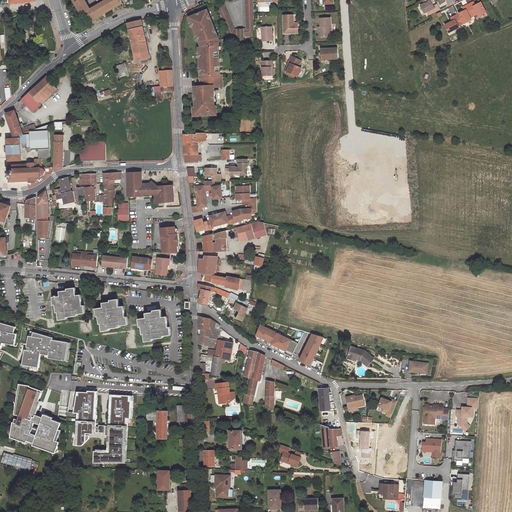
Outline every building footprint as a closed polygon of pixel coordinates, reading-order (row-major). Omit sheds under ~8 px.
[(71,0),(75,5),(77,4),(79,7),(77,8),(78,10),(80,9),(82,13),(86,11),(91,19),(94,17),(95,19),(99,16),(98,14),(106,10),(107,12),(111,9),(110,8),(118,3),(119,5),(122,3),(121,0),(105,0),(90,9),(85,0),(71,0)] [(245,0),(247,30),(244,30),(244,38),(254,37),(253,0),(245,0)] [(421,6),(424,13),(427,12),(428,16),(440,10),(437,4),(433,6),(431,1),(429,1),(424,4),(421,6)] [(475,5),(474,1),(468,4),(474,16),(477,14),(478,16),(485,13),(481,2),(475,5)] [(235,31),(224,3),(217,6),(230,38),(238,38),(239,38),(239,30),(235,31)] [(463,21),(464,23),(471,20),(470,17),(474,16),(468,4),(462,7),(464,11),(459,13),(460,16),(463,21)] [(199,40),(201,45),(201,47),(199,48),(199,52),(198,52),(199,58),(200,67),(199,67),(200,73),(201,77),(201,81),(200,81),(199,81),(199,86),(196,86),(194,86),(195,95),(194,95),(194,100),(195,100),(195,107),(194,107),(194,116),(217,114),(216,106),(214,106),(213,104),(215,104),(213,87),(223,87),(223,74),(220,74),(220,71),(220,66),(219,61),(221,61),(221,58),(220,58),(219,49),(220,49),(220,46),(219,46),(218,38),(219,37),(217,32),(218,32),(216,28),(215,28),(212,19),(210,13),(209,14),(208,10),(190,17),(191,21),(190,22),(192,27),(193,27),(197,35),(196,35),(198,41),(199,40)] [(452,21),(445,24),(449,32),(459,27),(458,25),(462,24),(461,22),(458,17),(457,14),(453,16),(455,19),(452,21)] [(283,15),(283,33),(297,33),(298,33),(298,27),(297,27),(293,27),(293,23),(293,15),(283,15)] [(319,18),(320,26),(320,31),(321,36),(331,35),(330,17),(319,18)] [(132,46),(146,42),(141,20),(127,24),(132,46)] [(272,40),(272,26),(271,26),(261,26),(262,40),(272,40)] [(146,42),(132,46),(134,54),(148,50),(146,42)] [(322,58),(328,58),(328,59),(337,59),(336,48),(321,48),(321,58),(322,58)] [(150,58),(148,50),(134,54),(135,59),(133,60),(133,63),(150,58)] [(297,76),(301,68),(298,67),(301,60),(291,55),(288,62),(290,63),(286,71),(287,72),(294,75),(297,76)] [(261,60),(262,75),(272,75),(272,68),(272,60),(261,60)] [(128,75),(125,63),(116,66),(119,77),(128,75)] [(160,87),(161,87),(174,86),(173,65),(162,66),(162,70),(159,71),(160,87)] [(30,92),(41,105),(58,90),(46,77),(30,92)] [(24,102),(33,112),(41,105),(30,92),(18,102),(21,105),(24,102)] [(36,129),(34,124),(21,129),(20,127),(23,126),(22,123),(20,124),(15,111),(5,114),(13,137),(23,134),(23,133),(30,131),(36,129)] [(31,150),(38,149),(49,149),(48,130),(30,131),(30,134),(31,150)] [(21,143),(26,143),(26,134),(23,134),(13,137),(14,138),(20,138),(21,143)] [(207,142),(214,142),(214,138),(212,137),(212,134),(210,134),(206,134),(194,134),(194,137),(197,137),(197,140),(205,139),(207,142)] [(214,138),(214,142),(215,142),(223,142),(223,136),(224,136),(224,134),(212,134),(212,137),(214,138)] [(63,168),(64,135),(55,135),(54,168),(63,168)] [(22,160),(21,143),(20,138),(14,138),(6,139),(7,161),(22,160)] [(80,142),(80,151),(81,160),(106,159),(106,145),(104,141),(80,142)] [(199,161),(198,154),(197,142),(197,141),(184,141),(184,155),(186,162),(199,161)] [(49,149),(38,149),(39,159),(42,159),(50,159),(49,149)] [(234,149),(223,149),(223,160),(230,160),(230,155),(234,155),(234,154),(236,155),(236,151),(234,151),(234,149)] [(8,183),(28,182),(28,183),(36,183),(36,181),(37,180),(38,180),(38,179),(38,178),(37,177),(42,177),(41,176),(43,176),(44,175),(45,173),(45,171),(45,170),(44,169),(43,169),(42,168),(42,159),(39,159),(34,160),(35,162),(27,163),(27,164),(8,165),(8,183)] [(247,159),(237,159),(238,167),(236,167),(235,167),(230,166),(230,168),(226,168),(226,178),(230,178),(230,175),(234,175),(234,173),(240,173),(240,175),(247,175),(247,171),(246,170),(245,167),(248,167),(247,159)] [(212,175),(212,180),(220,180),(220,173),(216,173),(217,167),(206,167),(206,175),(212,175)] [(142,172),(127,173),(128,196),(154,194),(155,204),(174,201),(174,185),(157,187),(151,187),(149,184),(142,184),(142,172)] [(121,173),(104,174),(104,185),(113,184),(113,180),(115,180),(121,179),(121,173)] [(89,187),(97,187),(96,174),(85,175),(86,187),(89,186),(89,187)] [(80,188),(77,188),(80,198),(86,196),(86,187),(85,175),(79,175),(80,188)] [(64,204),(74,202),(71,191),(68,178),(59,180),(61,189),(58,189),(59,194),(56,195),(57,200),(57,203),(63,202),(64,204)] [(202,206),(207,206),(205,189),(212,188),(214,198),(222,197),(221,185),(212,186),(211,180),(204,180),(204,185),(196,186),(198,205),(192,206),(193,211),(203,210),(202,206)] [(104,202),(103,215),(112,215),(113,197),(115,197),(113,184),(104,185),(105,203),(104,202)] [(243,198),(243,204),(250,203),(257,203),(257,198),(250,198),(250,185),(237,186),(237,199),(243,198)] [(47,203),(49,203),(46,191),(39,196),(38,219),(39,218),(39,238),(47,238),(49,229),(47,229),(47,224),(49,224),(50,221),(48,221),(48,217),(50,216),(47,203)] [(36,197),(26,200),(25,204),(35,205),(36,197)] [(129,220),(129,209),(128,209),(124,209),(124,203),(119,203),(119,209),(118,210),(119,220),(129,220)] [(203,219),(195,221),(198,231),(205,229),(206,230),(213,228),(212,226),(228,222),(229,224),(236,222),(235,222),(244,220),(243,218),(252,218),(252,209),(257,209),(257,203),(250,203),(250,209),(241,209),(233,212),(234,215),(227,217),(226,212),(209,216),(211,221),(204,222),(203,219)] [(10,207),(0,204),(0,226),(3,228),(10,207)] [(25,221),(30,222),(31,219),(36,219),(35,205),(25,204),(25,221)] [(260,235),(259,226),(263,227),(263,222),(257,221),(257,222),(251,223),(255,237),(260,235)] [(248,239),(248,240),(255,238),(255,237),(251,223),(234,228),(237,239),(240,238),(241,241),(248,239)] [(161,228),(163,253),(178,254),(177,246),(179,246),(178,234),(176,234),(175,227),(161,228)] [(213,251),(226,251),(226,233),(229,233),(228,230),(216,233),(216,242),(213,242),(213,251)] [(203,236),(205,251),(213,251),(213,242),(212,234),(203,236)] [(73,254),(72,265),(81,265),(81,263),(89,264),(89,266),(97,267),(98,256),(94,256),(94,253),(77,252),(77,254),(73,254)] [(215,274),(218,257),(218,256),(204,255),(204,258),(199,258),(198,272),(208,273),(215,274)] [(128,258),(123,257),(104,256),(103,266),(127,268),(128,258)] [(264,258),(256,256),(254,264),(262,265),(264,258)] [(149,259),(133,257),(132,268),(138,269),(147,270),(148,269),(151,269),(153,260),(149,259)] [(170,259),(158,257),(155,274),(166,275),(168,265),(169,265),(170,259)] [(239,289),(241,289),(243,279),(227,276),(227,277),(215,275),(215,274),(208,273),(207,281),(239,289)] [(210,297),(211,291),(214,291),(215,287),(198,283),(198,289),(201,289),(198,302),(208,304),(210,297)] [(240,296),(231,292),(230,293),(225,290),(215,287),(214,291),(222,295),(236,302),(240,296)] [(76,295),(75,288),(67,289),(67,290),(60,292),(61,296),(53,297),(54,305),(55,305),(57,312),(58,312),(59,320),(67,319),(67,317),(78,316),(77,314),(85,313),(84,305),(82,305),(81,295),(76,295)] [(227,305),(228,302),(235,305),(231,315),(243,320),(248,308),(240,304),(236,302),(222,295),(220,301),(227,305)] [(119,307),(118,299),(110,300),(111,302),(103,303),(103,307),(96,309),(97,316),(98,316),(100,324),(101,323),(102,331),(110,330),(110,329),(121,327),(120,326),(128,324),(127,317),(125,317),(124,306),(119,307)] [(162,317),(161,310),(153,311),(153,312),(146,313),(146,318),(139,319),(140,327),(141,326),(143,334),(144,334),(145,341),(153,340),(153,339),(164,337),(163,336),(171,335),(169,327),(168,327),(166,317),(162,317)] [(210,319),(199,317),(199,329),(209,331),(209,337),(216,339),(217,340),(220,325),(210,319)] [(15,327),(0,322),(0,350),(3,344),(15,346),(17,334),(14,333),(15,327)] [(296,353),(301,341),(260,326),(256,338),(296,353)] [(199,344),(215,347),(216,339),(209,337),(209,331),(199,329),(199,344)] [(53,338),(32,332),(31,336),(27,336),(26,342),(25,347),(26,348),(26,350),(23,350),(21,366),(38,368),(41,356),(47,357),(47,359),(68,362),(71,343),(52,340),(53,338)] [(300,361),(312,367),(325,338),(313,333),(300,361)] [(230,360),(234,343),(218,340),(217,351),(216,356),(222,357),(223,358),(230,360)] [(358,350),(351,348),(347,358),(356,360),(357,357),(359,358),(358,359),(361,360),(367,366),(374,358),(366,351),(359,348),(358,350)] [(251,351),(245,376),(251,377),(252,377),(253,371),(254,371),(258,353),(251,351)] [(258,382),(260,382),(265,356),(258,353),(254,371),(253,371),(252,377),(251,377),(247,394),(255,396),(258,382)] [(216,356),(214,356),(212,374),(220,375),(223,358),(222,357),(216,356)] [(278,367),(288,372),(289,368),(273,360),(272,363),(278,366),(278,367)] [(428,363),(411,361),(409,371),(427,374),(428,363)] [(299,382),(302,374),(296,371),(293,379),(299,382)] [(267,381),(265,405),(274,408),(275,382),(267,381)] [(229,382),(216,383),(217,389),(218,389),(219,398),(220,398),(221,403),(230,402),(230,397),(229,397),(228,392),(230,392),(229,382)] [(39,416),(43,389),(20,386),(15,417),(11,442),(58,449),(59,442),(60,442),(62,422),(54,421),(55,417),(44,415),(44,417),(39,416)] [(321,410),(331,409),(329,388),(319,388),(321,410)] [(98,434),(99,392),(76,391),(75,413),(77,414),(76,446),(86,446),(87,434),(98,434)] [(245,393),(243,401),(252,404),(255,396),(247,394),(245,393)] [(366,408),(364,394),(346,397),(349,411),(366,408)] [(94,463),(128,464),(129,419),(134,419),(135,396),(110,395),(108,450),(95,450),(94,463)] [(382,398),(379,406),(384,408),(388,410),(387,412),(392,414),(397,402),(393,399),(392,402),(382,398)] [(479,408),(479,399),(468,398),(467,407),(462,407),(462,410),(457,410),(457,416),(458,418),(458,423),(460,425),(465,426),(467,424),(467,423),(467,417),(473,417),(474,408),(479,408)] [(187,405),(177,405),(178,421),(188,421),(187,405)] [(428,406),(425,406),(423,424),(432,424),(433,416),(442,417),(442,419),(448,420),(449,409),(443,408),(443,407),(433,406),(428,406)] [(167,438),(168,411),(158,411),(157,438),(167,438)] [(323,415),(323,413),(321,413),(323,425),(321,424),(323,448),(338,447),(337,437),(336,429),(330,429),(329,427),(328,426),(329,420),(326,420),(325,415),(323,415)] [(242,430),(229,430),(230,449),(242,449),(242,442),(242,430)] [(442,458),(442,439),(427,438),(427,442),(423,442),(423,452),(432,452),(432,457),(442,458)] [(456,457),(456,464),(470,465),(471,441),(457,441),(456,451),(453,451),(453,457),(456,457)] [(353,449),(358,461),(364,461),(363,452),(367,452),(374,454),(375,448),(353,449)] [(378,457),(372,475),(384,478),(392,454),(378,449),(375,456),(378,457)] [(205,465),(215,465),(215,456),(214,450),(204,450),(205,465)] [(341,465),(340,450),(332,451),(333,462),(341,465)] [(298,466),(301,457),(300,457),(296,455),(285,451),(284,451),(281,460),(298,466)] [(0,465),(29,474),(33,461),(19,457),(3,453),(0,465)] [(238,456),(238,464),(231,464),(231,467),(231,470),(242,470),(242,458),(242,456),(238,456)] [(170,480),(170,471),(159,471),(159,480),(170,480)] [(464,490),(469,490),(470,475),(458,474),(458,483),(454,483),(453,498),(468,499),(468,495),(464,495),(464,490)] [(217,487),(217,497),(227,497),(227,491),(230,491),(230,476),(225,476),(225,475),(216,475),(215,487),(217,487)] [(159,480),(158,490),(164,490),(170,490),(170,480),(159,480)] [(426,480),(424,508),(441,509),(443,481),(426,480)] [(178,488),(179,511),(192,510),(191,484),(180,484),(180,488),(178,488)] [(398,486),(380,484),(379,491),(384,492),(383,495),(383,499),(392,500),(392,497),(397,498),(398,486)] [(269,490),(270,509),(277,509),(277,503),(281,503),(280,490),(269,490)] [(318,510),(318,498),(304,499),(305,508),(310,508),(310,510),(318,510)] [(332,499),(333,511),(344,511),(344,498),(332,499)]
